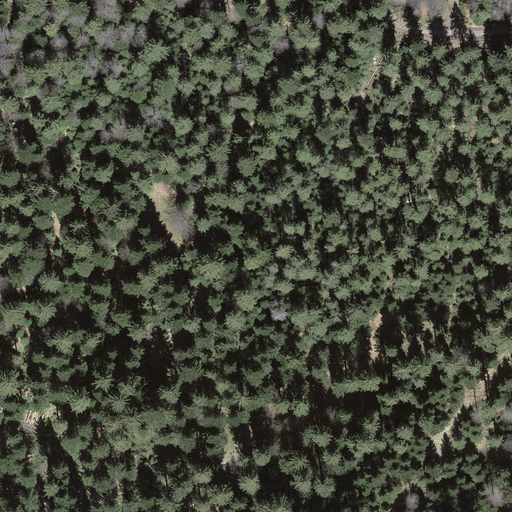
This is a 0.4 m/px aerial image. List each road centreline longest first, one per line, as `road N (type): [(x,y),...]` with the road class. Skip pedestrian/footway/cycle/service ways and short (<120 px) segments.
road 1 (track): [(368,0),(418,31),(511,30)]
road 2 (track): [(0,423),(57,442),(90,511)]
